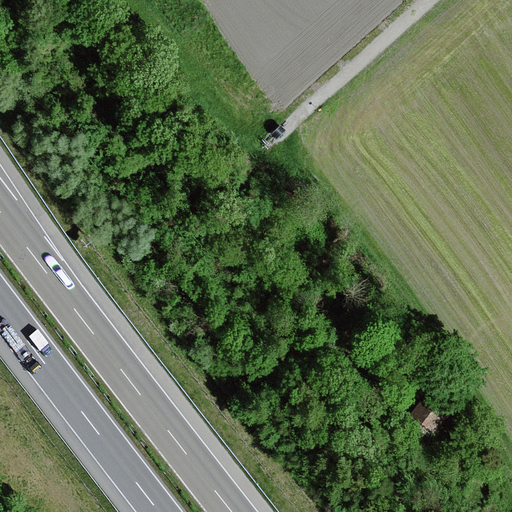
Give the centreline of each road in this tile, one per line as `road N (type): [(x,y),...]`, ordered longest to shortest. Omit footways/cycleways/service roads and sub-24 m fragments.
road 1 (motorway): [(233,511),(0,212)]
road 2 (motorway): [(0,305),(160,511)]
road 3 (track): [(266,139),(425,0)]
